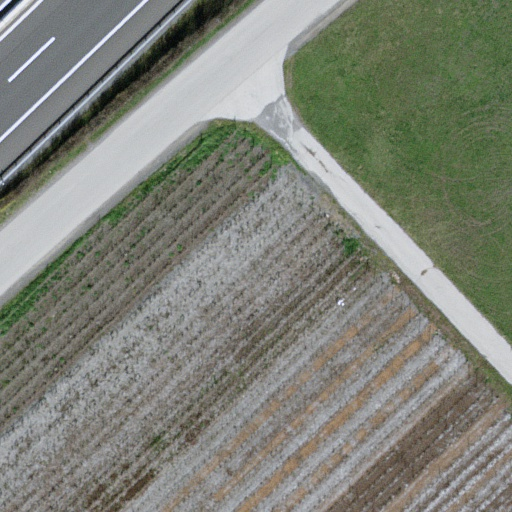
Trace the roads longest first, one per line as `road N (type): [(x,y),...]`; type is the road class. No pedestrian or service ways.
road 1 (unclassified): [(310,0),(0,270)]
road 2 (motorway): [(0,88),(93,0)]
